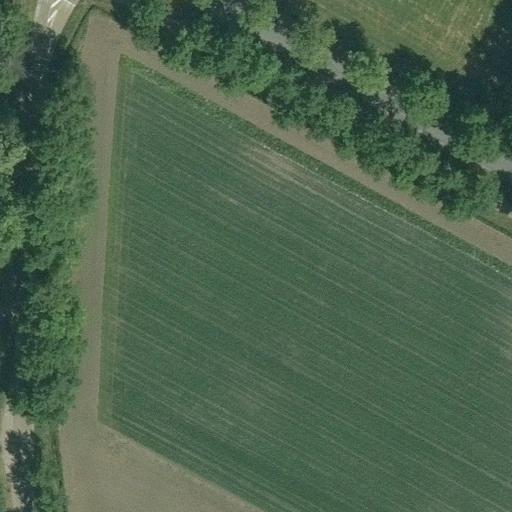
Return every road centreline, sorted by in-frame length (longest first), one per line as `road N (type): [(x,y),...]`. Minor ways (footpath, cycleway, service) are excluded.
road 1 (unclassified): [(27,511),(23,406),(38,86),(57,0)]
road 2 (secondary): [(511,172),(207,0)]
